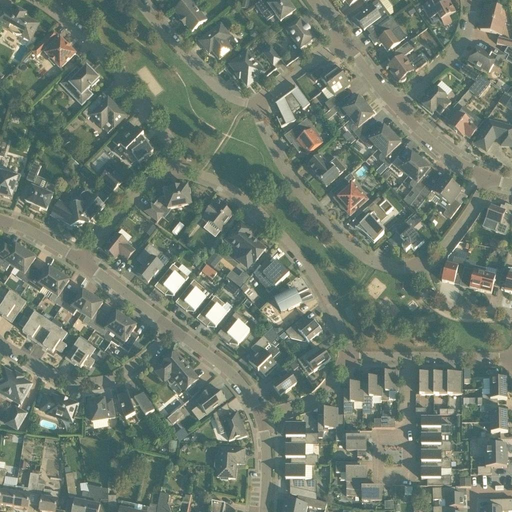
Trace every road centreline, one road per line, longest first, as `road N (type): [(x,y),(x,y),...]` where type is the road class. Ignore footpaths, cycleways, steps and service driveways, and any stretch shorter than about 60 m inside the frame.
road 1 (residential): [(349,356),(310,271),(263,215),(226,185),(174,171)]
road 2 (residential): [(420,265),(410,270),(357,257),(308,201),(264,133),(257,104)]
road 3 (residential): [(174,171),(164,138),(121,80),(32,0)]
road 4 (residential): [(172,327),(136,363),(88,382),(54,374),(0,340)]
road 5 (residential): [(257,104),(216,91),(137,0)]
road 6 (residential): [(349,356),(511,356)]
road 7 (residential): [(397,108),(461,44),(469,0)]
road 8 (residential): [(81,260),(142,193),(174,171)]
road 9 (residential): [(260,416),(228,371),(172,327)]
